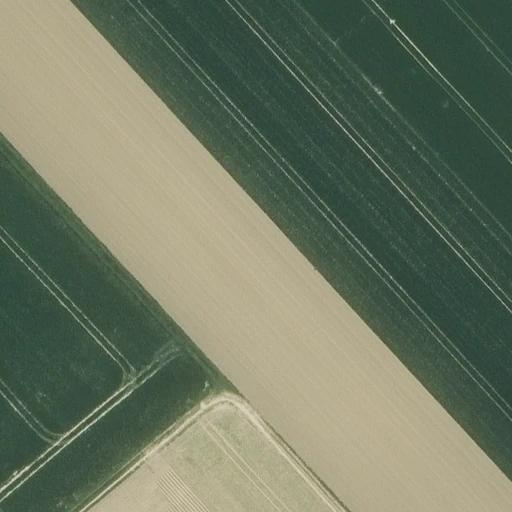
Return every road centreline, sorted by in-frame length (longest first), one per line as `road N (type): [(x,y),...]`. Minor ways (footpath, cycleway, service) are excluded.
road 1 (track): [(225,404),(0,153)]
road 2 (track): [(344,511),(264,423),(225,404),(89,511)]
